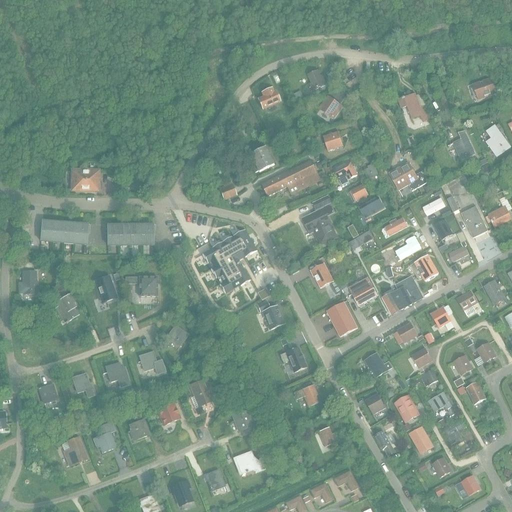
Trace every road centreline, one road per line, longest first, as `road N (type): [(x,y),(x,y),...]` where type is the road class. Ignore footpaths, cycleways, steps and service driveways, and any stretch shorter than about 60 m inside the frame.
road 1 (tertiary): [(325,359),(258,228),(247,218),(174,204)]
road 2 (residential): [(6,497),(21,507),(53,502),(207,440)]
road 3 (residential): [(511,252),(325,359)]
road 4 (unknown): [(176,186),(66,133),(0,140)]
road 5 (tertiary): [(411,511),(325,359)]
road 6 (tertiary): [(16,192),(53,201),(174,204)]
road 7 (residential): [(12,370),(37,369),(151,329)]
road 8 (residential): [(5,324),(5,251),(16,192)]
road 9 (residential): [(6,497),(19,456),(12,370)]
